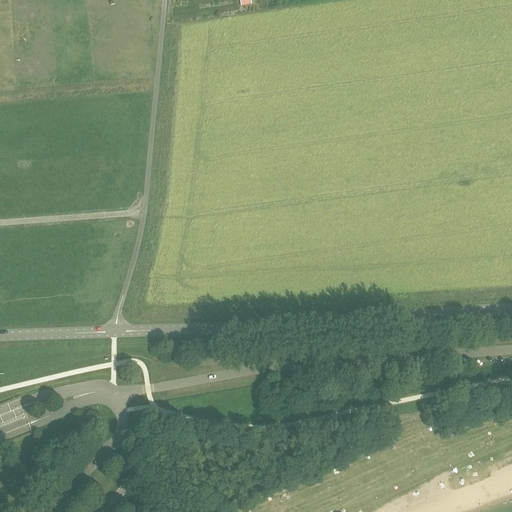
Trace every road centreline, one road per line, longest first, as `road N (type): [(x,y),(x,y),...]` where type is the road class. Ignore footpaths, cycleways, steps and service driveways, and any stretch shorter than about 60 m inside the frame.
road 1 (tertiary): [(0,336),(511,308)]
road 2 (track): [(113,332),(143,210),(164,0)]
